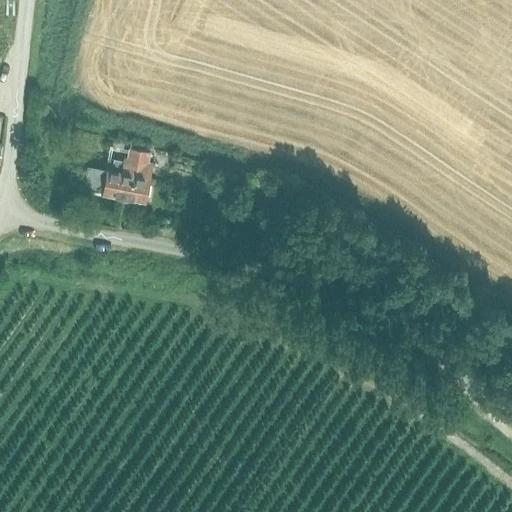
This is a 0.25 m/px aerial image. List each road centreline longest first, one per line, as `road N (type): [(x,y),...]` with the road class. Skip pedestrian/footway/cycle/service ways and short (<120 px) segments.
road 1 (unclassified): [(511,410),(366,310),(287,272),(0,214)]
road 2 (unclassified): [(0,211),(28,0)]
